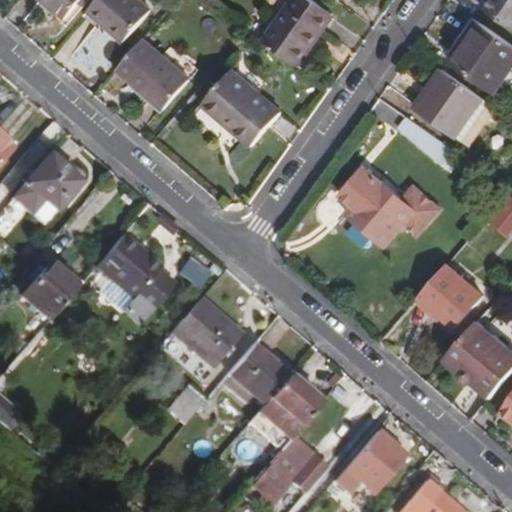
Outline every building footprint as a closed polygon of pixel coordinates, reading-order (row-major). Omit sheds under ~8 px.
[(44,0),(68,20),(84,0),(44,0)] [(140,0),(100,0),(87,16),(98,25),(103,20),(111,26),(109,29),(125,44),(154,12),(140,0)] [(295,0),(266,43),(300,67),(315,45),(314,43),(333,15),(311,0),(295,0)] [(511,0),(490,0),(484,8),(511,27),(511,0)] [(511,71),(511,44),(480,22),(453,60),(497,93),(511,71)] [(144,40),(119,70),(166,111),(191,82),(144,40)] [(470,146),(498,108),(446,70),(419,108),(470,146)] [(253,147),(283,114),(233,72),(205,105),(253,147)] [(455,150),(409,118),(401,129),(448,161),(455,150)] [(0,161),(11,148),(0,137),(0,161)] [(31,145),(0,190),(13,199),(44,154),(31,145)] [(43,225),(79,183),(50,156),(13,198),(43,225)] [(344,198),(356,209),(362,214),(356,221),(387,248),(405,227),(419,238),(442,213),(416,189),(404,203),(368,171),(344,198)] [(493,227),(511,239),(511,236),(511,203),(509,202),(493,227)] [(362,214),(356,209),(350,216),(356,221),(362,214)] [(141,249),(124,235),(96,267),(135,300),(158,273),(160,270),(139,253),(141,249)] [(178,272),(199,288),(212,272),(190,256),(178,272)] [(21,297),(49,322),(78,289),(50,264),(21,297)] [(449,266),(420,299),(456,329),(485,296),(449,266)] [(158,273),(135,300),(150,314),(173,286),(158,273)] [(201,299),(173,333),(214,368),(242,335),(201,299)] [(488,330),(511,350),(511,311),(507,307),(488,330)] [(474,385),(492,399),(511,376),(511,350),(488,330),(479,322),(449,356),(463,369),(460,374),(462,381),(468,385),(474,385)] [(254,345),(221,383),(247,404),(254,396),(266,405),(290,376),(254,345)] [(266,405),(260,412),(271,421),(268,423),(278,431),(276,434),(288,444),(294,437),(326,400),(311,387),(307,391),(290,376),(266,405)] [(170,408),(187,422),(206,400),(189,385),(170,408)] [(511,399),(501,414),(511,421),(511,399)] [(376,434),(334,483),(349,496),(359,485),(370,494),(402,456),(395,450),(399,446),(384,433),(380,437),(376,434)] [(328,467),(294,437),(288,444),(258,479),(271,490),(266,495),(274,502),(290,483),(304,495),(328,467)] [(93,479),(101,464),(93,458),(85,472),(93,479)] [(460,511),(426,483),(401,511),(460,511)] [(139,511),(122,497),(108,511),(139,511)]
